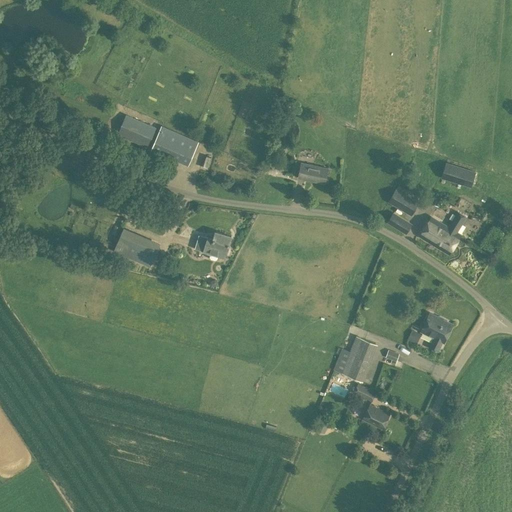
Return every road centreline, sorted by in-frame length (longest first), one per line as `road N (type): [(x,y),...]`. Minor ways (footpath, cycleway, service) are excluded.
road 1 (unclassified): [(498,316),(433,262),(368,223),(167,190),(0,108)]
road 2 (unclassified): [(387,511),(450,372),(498,316)]
